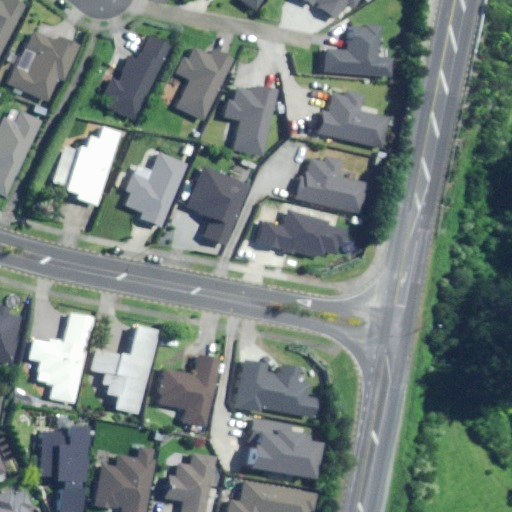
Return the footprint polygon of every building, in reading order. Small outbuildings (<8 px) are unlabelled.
[(239,0),(235,6),(252,17),(263,0),(239,0)] [(291,0),(306,9),(311,0),(320,0),(313,12),(330,23),(340,8),(349,14),(358,0),(291,0)] [(0,53),(21,14),(3,5),(1,9),(0,8),(0,53)] [(372,65),(374,32),(342,30),(340,55),(318,54),(317,77),(385,81),(386,66),(372,65)] [(53,44),(51,49),(27,39),(4,92),(10,95),(8,99),(14,102),(16,98),(43,109),(53,85),(59,87),(74,53),(53,44)] [(141,45),(130,66),(124,63),(110,90),(105,88),(97,103),(102,106),(99,112),(127,127),(164,57),(141,45)] [(185,87),(170,114),(197,128),(229,69),(211,60),(208,64),(190,54),(183,66),(178,64),(170,79),(185,87)] [(233,125),(226,155),(255,162),(272,98),(252,93),(251,97),(231,92),(227,105),(222,104),(217,121),(233,125)] [(375,153),(381,123),(351,117),(354,101),(337,97),(336,103),(323,100),(318,120),(314,119),(309,139),(375,153)] [(0,202),(36,126),(17,117),(10,132),(0,126),(0,202)] [(56,195),(75,200),(72,207),(91,213),(112,139),(94,134),(91,144),(81,141),(78,152),(71,150),(69,156),(56,153),(46,186),(58,190),(56,195)] [(180,172),(152,161),(140,189),(125,183),(119,199),(124,201),(119,214),(138,222),(136,226),(155,234),(180,172)] [(353,218),(359,188),(329,182),(333,166),(315,162),(314,168),(301,165),(296,185),(292,184),(287,204),(353,218)] [(219,252),(242,194),(194,174),(178,213),(204,223),(196,243),(219,252)] [(338,240),(319,235),(321,230),(278,219),(274,234),(254,229),(249,250),(273,257),(304,263),(317,262),(327,261),(335,253),(338,240)] [(0,370),(7,372),(17,322),(4,320),(5,313),(0,312),(0,370)] [(37,368),(35,379),(42,380),(40,389),(51,391),(48,405),(72,410),(89,326),(66,321),(59,352),(26,345),(22,365),(37,368)] [(100,378),(97,388),(104,390),(102,399),(113,401),(110,415),(134,421),(153,336),(129,331),(122,362),(89,355),(84,374),(100,378)] [(193,359),(188,381),(160,375),(153,409),(181,415),(178,428),(200,433),(214,364),(193,359)] [(301,402),(304,390),(292,388),(295,373),(275,369),(273,380),(260,378),(261,369),(237,365),(227,412),(251,417),(252,414),(303,424),(307,403),(301,402)] [(283,431),(245,425),(240,450),(244,450),(240,473),(304,484),(311,447),(281,441),(283,431)] [(60,434),(60,440),(33,439),(32,482),(46,482),(46,487),(50,487),(49,511),(75,511),(76,487),(79,487),(80,435),(60,434)] [(91,511),(110,511),(112,506),(115,507),(114,511),(139,511),(147,455),(132,453),(131,464),(110,461),(108,472),(92,470),(87,511),(91,511)] [(158,503),(178,506),(177,511),(201,511),(208,461),(187,458),(185,470),(171,469),(169,481),(160,480),(158,503)] [(305,511),(308,499),(235,487),(232,508),(221,506),(220,511),(305,511)] [(0,511),(19,511),(12,495),(0,500),(0,511)]
